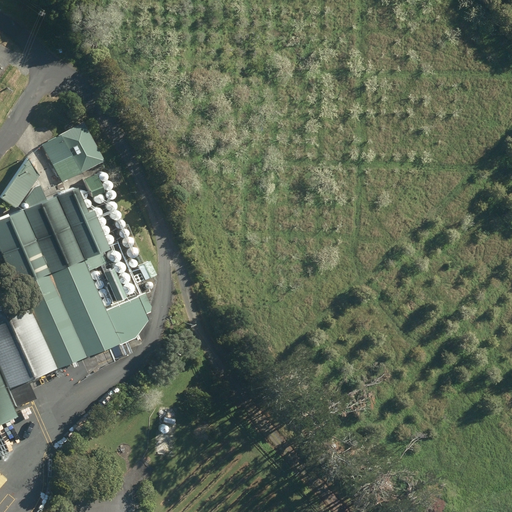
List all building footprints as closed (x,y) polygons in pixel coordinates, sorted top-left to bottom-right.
[(42,145),(63,184),(105,162),(84,123),(42,145)] [(2,198),(17,209),(40,176),(29,159),(2,198)] [(84,180),(93,197),(105,191),(97,174),(84,180)] [(22,283),(60,369),(117,343),(122,356),(132,352),(128,341),(136,337),(149,320),(147,314),(150,312),(151,308),(145,294),(107,311),(90,271),(108,263),(103,251),(108,249),(92,211),(90,212),(87,204),(83,205),(75,188),(18,213),(21,220),(0,229),(0,234),(1,237),(0,237),(0,239),(20,284),(22,283)] [(138,267),(145,282),(158,276),(151,261),(138,267)] [(105,273),(117,303),(127,298),(115,269),(105,273)] [(11,389),(16,400),(29,394),(28,390),(32,380),(58,369),(27,297),(0,309),(0,367),(10,390),(11,389)] [(0,423),(18,416),(0,375),(0,423)]
